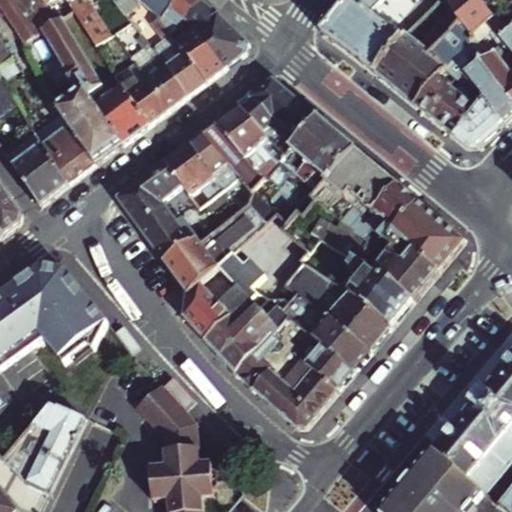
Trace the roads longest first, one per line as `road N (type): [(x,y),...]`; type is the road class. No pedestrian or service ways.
road 1 (tertiary): [(72,215),(224,398),(271,441),(327,475)]
road 2 (secondary): [(327,475),(511,249)]
road 3 (secondary): [(281,48),(245,85),(72,215)]
road 4 (secondary): [(478,209),(281,48)]
